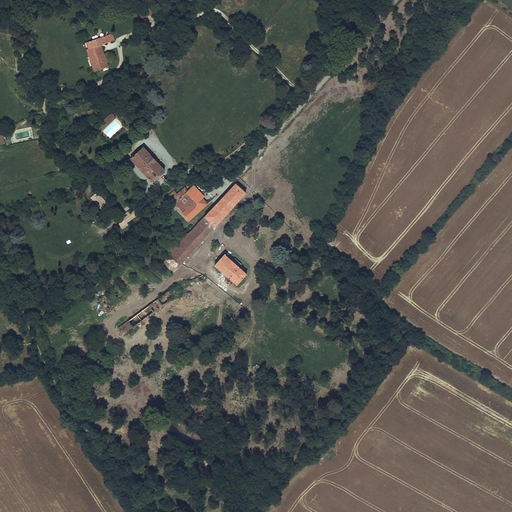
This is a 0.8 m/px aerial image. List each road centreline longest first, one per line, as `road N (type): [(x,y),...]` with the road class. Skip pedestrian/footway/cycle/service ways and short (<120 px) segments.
road 1 (track): [(139,511),(49,373),(0,276)]
road 2 (unclassified): [(227,188),(396,0)]
